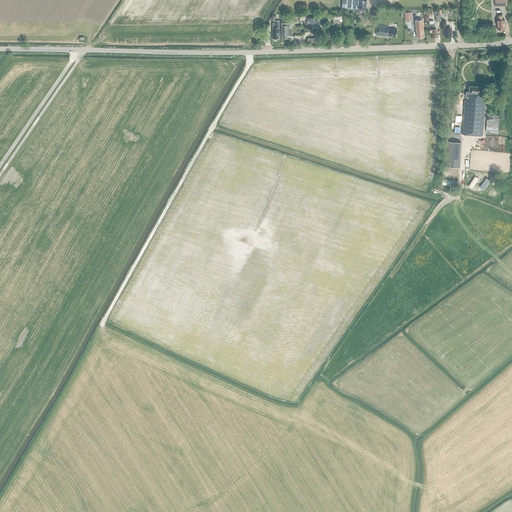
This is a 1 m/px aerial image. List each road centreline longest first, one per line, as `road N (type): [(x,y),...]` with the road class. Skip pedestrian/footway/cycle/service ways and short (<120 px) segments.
road 1 (tertiary): [(0,49),(215,53),(511,40)]
road 2 (track): [(0,166),(74,49)]
